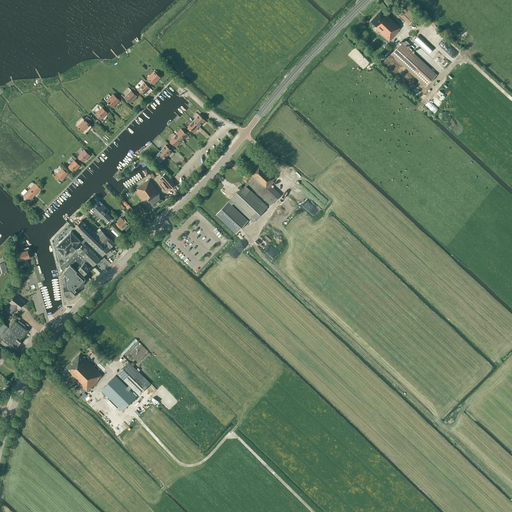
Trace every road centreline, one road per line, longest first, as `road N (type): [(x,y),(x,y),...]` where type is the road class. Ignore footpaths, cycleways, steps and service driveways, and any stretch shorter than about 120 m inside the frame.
road 1 (tertiary): [(11,413),(67,315),(244,135)]
road 2 (track): [(245,235),(445,431)]
road 3 (tertiary): [(244,135),(366,0)]
road 4 (track): [(408,38),(445,74),(464,60),(511,99)]
